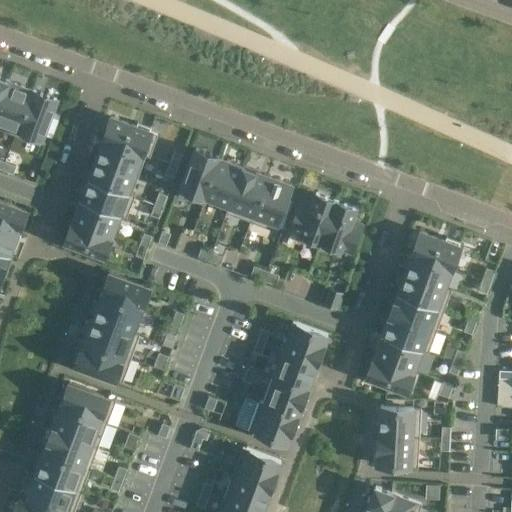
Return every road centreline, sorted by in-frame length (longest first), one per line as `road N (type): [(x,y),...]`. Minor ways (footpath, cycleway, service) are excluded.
road 1 (residential): [(104,73),(406,183)]
road 2 (residential): [(343,372),(406,183)]
road 3 (residential): [(104,73),(40,242)]
